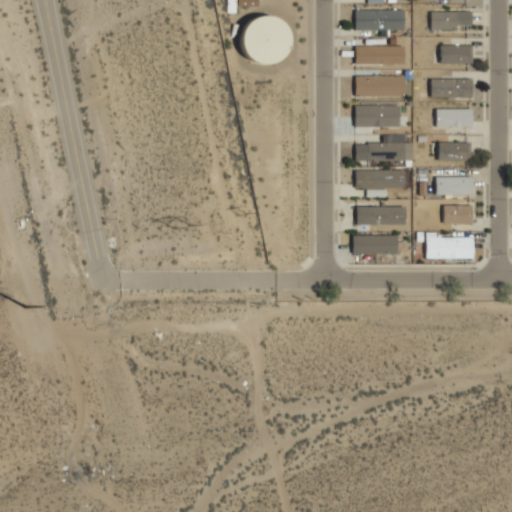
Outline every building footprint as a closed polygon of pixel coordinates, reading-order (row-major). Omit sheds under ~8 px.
[(226,0),(226,12),(235,12),(235,0),(226,0)] [(403,10),(355,10),(355,31),(403,31),(403,10)] [(430,30),(470,30),(470,12),(430,12),(430,30)] [(266,15),(258,17),(250,21),(245,27),(242,35),(241,44),(244,52),(250,59),(256,63),(264,64),(272,64),(279,61),(285,56),(289,49),(290,42),(290,34),(287,27),(282,21),(274,17),(266,15)] [(402,66),(402,47),(354,47),(354,66),(402,66)] [(471,47),(439,47),(439,64),(471,64),(471,47)] [(403,77),(354,77),(354,97),(403,97),(403,77)] [(430,99),(471,99),(471,80),(430,80),(430,99)] [(397,127),(397,107),(354,107),(354,127),(397,127)] [(471,110),(434,110),(434,128),(471,128),(471,110)] [(437,161),(470,161),(470,143),(437,143),(437,161)] [(403,144),(367,144),(367,164),(403,164),(403,144)] [(403,189),(403,171),(354,171),(354,189),(403,189)] [(472,177),(435,177),(435,195),(472,195),(472,177)] [(470,205),(442,205),(442,225),(470,225),(470,205)] [(404,225),(404,207),(355,207),(355,225),(404,225)] [(396,254),(396,236),(352,236),(352,254),(396,254)] [(425,260),(472,260),(472,236),(425,236),(425,260)]
